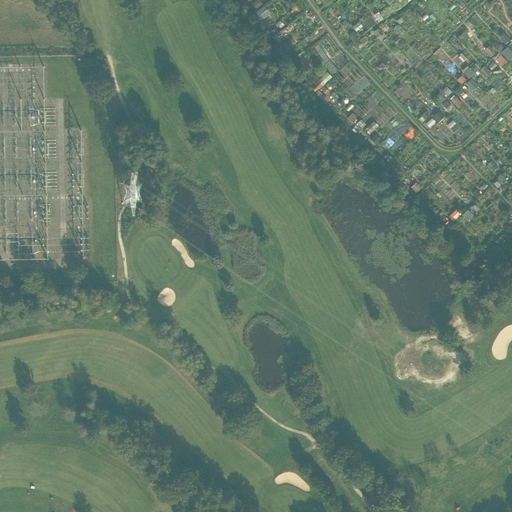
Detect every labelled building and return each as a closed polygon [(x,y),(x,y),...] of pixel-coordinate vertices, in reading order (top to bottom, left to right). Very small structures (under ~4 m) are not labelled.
[(264,5),(255,12),(261,21),(270,14),(264,5)] [(378,38),(386,32),(381,26),(374,32),(378,38)] [(500,36),(506,42),(511,35),(511,28),(509,26),(500,36)] [(286,49),(295,43),(292,39),(283,44),(286,49)] [(502,65),(506,60),(499,53),(494,58),(502,65)] [(469,78),(479,68),(472,62),(463,72),(469,78)] [(485,65),(477,72),(484,79),(492,71),(485,65)] [(328,72),(310,86),(315,92),(332,78),(328,72)] [(466,84),(473,90),(478,85),(471,78),(466,84)] [(439,111),(433,116),(438,122),(444,116),(439,111)] [(469,196),(463,202),(468,207),(474,201),(469,196)]
